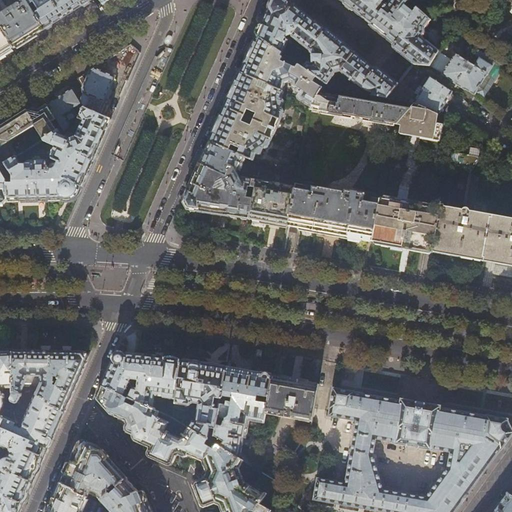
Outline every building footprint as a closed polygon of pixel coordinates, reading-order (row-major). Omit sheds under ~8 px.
[(35,15),(30,7),(25,0),(11,0),(15,6),(0,15),(0,25),(15,48),(26,41),(44,30),(35,15)] [(40,12),(35,15),(44,30),(66,16),(91,0),(90,0),(25,0),(30,7),(34,3),(40,12)] [(257,37),(283,56),(284,56),(290,44),(289,43),(290,41),(287,40),(288,37),(293,36),(293,40),(312,54),(313,58),(315,66),(309,66),(305,72),(317,80),(329,89),(336,78),(342,77),(358,89),(360,86),(370,94),(372,92),(374,94),(374,99),(384,100),(398,83),(378,68),(376,68),(374,69),(363,60),(338,40),(308,16),(294,5),(292,6),(290,5),(289,2),(287,0),(272,0),(272,1),(270,4),(269,8),(264,20),(257,37)] [(339,0),(344,3),(343,4),(343,5),(349,10),(352,11),(353,10),(371,24),(369,26),(386,39),(393,45),(393,47),(394,49),(413,64),(430,68),(430,67),(439,54),(439,53),(423,40),(426,36),(425,31),(432,22),(417,9),(413,14),(405,8),(409,3),(405,0),(392,0),(388,6),(383,2),(385,0),(339,0)] [(0,57),(4,55),(15,48),(0,25),(0,57)] [(281,61),(283,56),(257,37),(245,64),(241,73),(262,84),(270,89),(283,95),(286,88),(285,88),(289,85),(292,87),(292,90),(296,93),(296,94),(299,97),(298,100),(298,103),(310,110),(319,96),(322,92),(313,86),(317,80),(305,72),(299,67),(296,72),(295,72),(294,72),(281,66),(283,64),(282,62),(281,61)] [(491,72),(497,63),(479,51),(469,64),(472,66),(464,78),(462,76),(456,86),(465,92),(466,91),(474,97),(476,94),(491,72)] [(452,63),(439,54),(430,67),(443,75),(443,77),(447,79),(451,82),(451,83),(456,86),(462,76),(464,78),(472,66),(469,64),(456,56),(452,63)] [(80,101),(81,102),(85,108),(97,114),(103,102),(115,76),(95,67),(93,68),(90,70),(82,89),(83,94),(80,101)] [(484,100),(500,77),(491,72),(476,94),(480,97),(484,100)] [(259,91),(262,84),(241,73),(233,91),(225,108),(246,118),(248,114),(257,117),(255,123),(264,128),(263,129),(275,135),(284,116),(283,112),(282,111),(285,106),(284,104),(283,104),(283,103),(282,102),(284,97),(284,96),(283,95),(270,89),(267,94),(266,94),(259,91)] [(69,83),(72,89),(77,96),(80,93),(78,80),(79,77),(69,83)] [(428,91),(418,107),(439,115),(445,104),(452,93),(451,92),(432,80),(430,81),(425,87),(426,90),(428,91)] [(80,101),(77,96),(72,89),(62,95),(47,105),(51,110),(56,119),(62,128),(64,131),(69,126),(62,114),(81,102),(80,101)] [(334,98),(319,96),(310,110),(309,112),(397,126),(415,106),(401,103),(400,109),(389,108),(389,105),(375,102),(373,105),(351,101),(350,98),(336,96),(334,98)] [(51,110),(47,105),(47,104),(37,111),(32,109),(17,119),(0,129),(0,167),(5,164),(7,163),(16,157),(17,156),(11,147),(13,139),(33,126),(43,140),(58,131),(52,121),(56,119),(51,110)] [(418,107),(415,106),(397,126),(401,127),(400,134),(441,140),(443,126),(437,125),(439,115),(418,107)] [(111,120),(97,114),(85,108),(80,114),(81,114),(79,120),(83,122),(76,137),(71,135),(69,139),(59,134),(59,132),(58,131),(43,140),(26,151),(28,154),(45,144),(54,148),(51,150),(50,152),(49,155),(49,157),(49,158),(52,160),(57,162),(56,165),(54,164),(52,165),(51,166),(50,167),(47,167),(46,164),(45,163),(42,161),(40,161),(38,161),(34,162),(29,161),(23,165),(21,165),(16,157),(7,163),(5,164),(12,176),(12,179),(6,180),(7,201),(37,200),(76,198),(83,183),(94,158),(111,120)] [(243,125),(246,118),(225,108),(218,124),(210,142),(231,152),(233,146),(240,149),(241,151),(239,155),(246,159),(254,163),(257,155),(261,157),(264,150),(266,151),(269,149),(275,135),(263,129),(264,128),(255,123),(252,129),(243,125)] [(447,160),(450,161),(470,175),(485,152),(472,143),(472,141),(468,140),(460,139),(457,154),(448,152),(447,160)] [(239,155),(231,152),(210,142),(203,158),(187,195),(183,203),(187,210),(217,215),(250,220),(253,200),(247,198),(249,188),(251,189),(252,187),(253,181),(242,179),(241,180),(237,174),(239,171),(240,172),(241,172),(246,159),(239,155)] [(463,211),(470,175),(450,161),(441,211),(433,253),(458,257),(511,266),(511,219),(489,216),(470,213),(469,211),(467,211),(466,211),(465,211),(463,211)] [(295,189),(253,181),(252,187),(255,188),(253,200),(250,220),(274,224),(289,227),(295,189)] [(296,185),(295,189),(289,227),(315,232),(372,242),(380,200),(358,196),(358,194),(351,193),(351,195),(296,185)] [(402,204),(380,200),(372,242),(400,247),(433,253),(441,211),(419,207),(419,204),(403,201),(402,204)] [(0,425),(0,427),(48,449),(73,392),(87,360),(83,352),(60,352),(14,351),(14,391),(11,398),(7,410),(9,410),(14,407),(15,405),(16,406),(17,405),(21,397),(20,395),(20,393),(23,385),(39,385),(21,427),(16,426),(17,423),(11,420),(12,418),(5,414),(0,425)] [(0,425),(5,414),(6,410),(2,408),(3,406),(3,399),(11,398),(14,391),(14,351),(0,351),(0,425)] [(155,359),(117,354),(102,387),(128,399),(137,403),(147,408),(149,396),(175,400),(180,363),(163,360),(155,359)] [(204,366),(180,363),(175,400),(173,408),(177,410),(183,411),(187,410),(187,407),(189,406),(189,404),(191,404),(191,403),(197,404),(195,422),(191,422),(187,428),(188,429),(207,440),(209,434),(214,435),(216,424),(218,414),(218,413),(218,410),(213,409),(214,404),(219,405),(221,397),(226,369),(204,366)] [(246,373),(226,369),(221,397),(229,398),(228,403),(225,402),(225,406),(219,405),(218,410),(218,413),(218,414),(219,416),(220,417),(224,418),(224,420),(223,421),(222,426),(216,424),(214,435),(214,436),(223,441),(219,447),(220,448),(239,459),(241,456),(244,440),(246,441),(249,423),(264,425),(266,415),(272,378),(246,373)] [(288,380),(272,378),(266,415),(286,418),(286,419),(292,420),(292,419),(312,423),(318,386),(288,380)] [(128,399),(102,387),(99,394),(96,400),(110,417),(125,423),(126,427),(124,431),(125,433),(126,435),(132,438),(132,441),(133,443),(135,444),(149,450),(147,455),(147,457),(148,458),(148,459),(149,460),(166,467),(167,468),(170,467),(172,466),(177,456),(185,460),(187,456),(201,462),(207,458),(211,449),(207,446),(207,444),(209,441),(207,440),(188,429),(184,437),(181,440),(166,433),(170,424),(161,420),(157,417),(159,413),(147,408),(137,403),(136,408),(133,408),(125,405),(128,399)] [(346,484),(318,479),(314,500),(381,511),(454,511),(501,449),(501,450),(511,435),(511,432),(507,421),(507,420),(486,416),(486,417),(440,409),(440,407),(426,404),(401,400),(400,402),(364,396),(354,394),(354,393),(344,391),(333,389),(329,411),(329,412),(330,412),(329,417),(357,422),(346,484)] [(48,449),(0,427),(0,446),(9,450),(10,453),(11,455),(7,459),(4,461),(3,461),(1,464),(0,466),(0,469),(0,470),(1,473),(0,474),(0,511),(19,511),(38,471),(48,449)] [(65,472),(60,483),(74,490),(73,492),(87,498),(88,498),(90,494),(97,497),(100,501),(109,493),(109,490),(115,485),(117,487),(117,488),(126,480),(127,479),(113,464),(103,453),(98,448),(89,443),(85,442),(82,442),(77,444),(73,453),(65,472)] [(217,452),(211,449),(207,458),(201,462),(206,472),(203,477),(193,482),(192,482),(192,484),(192,485),(197,497),(201,506),(202,507),(204,508),(214,503),(219,506),(221,511),(240,511),(242,509),(245,508),(247,509),(245,511),(270,511),(259,505),(275,481),(263,473),(253,488),(245,482),(240,470),(240,469),(244,462),(239,459),(220,448),(217,452)] [(151,511),(143,492),(139,494),(136,491),(126,480),(117,488),(118,490),(113,494),(109,494),(109,493),(100,501),(110,511),(151,511)] [(74,490),(60,483),(50,505),(47,511),(80,511),(87,498),(73,492),(74,490)] [(492,511),(511,511),(511,496),(506,493),(499,503),(492,511)]
